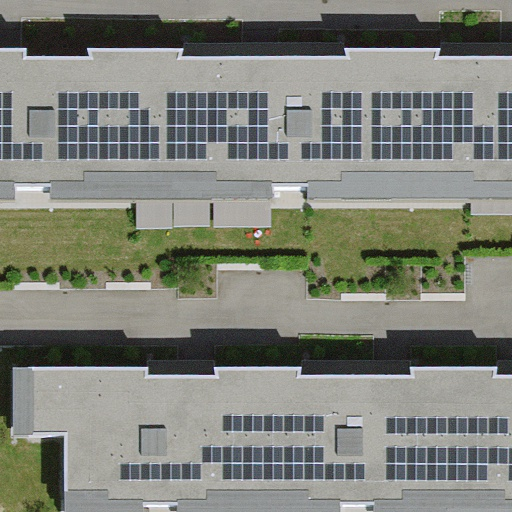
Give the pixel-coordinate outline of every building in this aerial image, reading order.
[(0,181),(138,183),(138,53),(83,53),(83,67),(25,67),(25,54),(0,54),(0,181)] [(394,187),(395,55),(343,55),(343,65),(179,64),(179,53),(138,53),(138,183),(394,187)] [(511,64),(438,64),(438,55),(395,55),(394,187),(511,188),(511,64)] [(256,495),(258,375),(219,374),(219,388),(148,387),(148,375),(32,374),(31,443),(67,444),(66,493),(256,495)] [(418,498),(419,380),(302,378),(302,375),(258,375),(256,495),(418,498)] [(418,498),(511,498),(511,390),(497,391),(497,381),(419,380),(418,498)]
